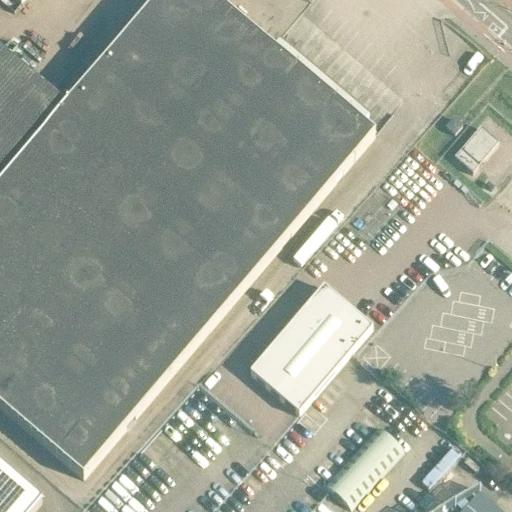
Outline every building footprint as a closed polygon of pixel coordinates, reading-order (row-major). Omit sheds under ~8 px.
[(160,0),(57,121),(0,72),(0,410),(84,482),(375,140),(210,0),(160,0)] [(462,129),(456,124),(454,122),(446,130),(455,138),(462,129)] [(455,162),(473,177),(499,147),(481,131),(455,162)] [(485,188),(494,196),(501,189),(492,181),(485,188)] [(325,291),(252,377),(300,417),(373,332),(325,291)] [(378,431),(325,489),(349,511),(351,511),(404,455),(378,431)] [(0,511),(35,511),(42,505),(0,469),(0,511)]
